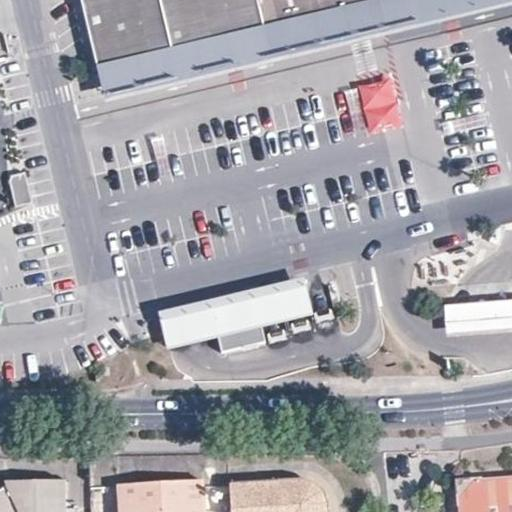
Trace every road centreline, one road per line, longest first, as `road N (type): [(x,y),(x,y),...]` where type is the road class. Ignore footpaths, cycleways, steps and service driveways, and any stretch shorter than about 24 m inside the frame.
road 1 (tertiary): [(491,403),(407,411),(25,413)]
road 2 (unclassified): [(511,209),(114,300)]
road 3 (unclassified): [(29,0),(102,292),(114,300)]
